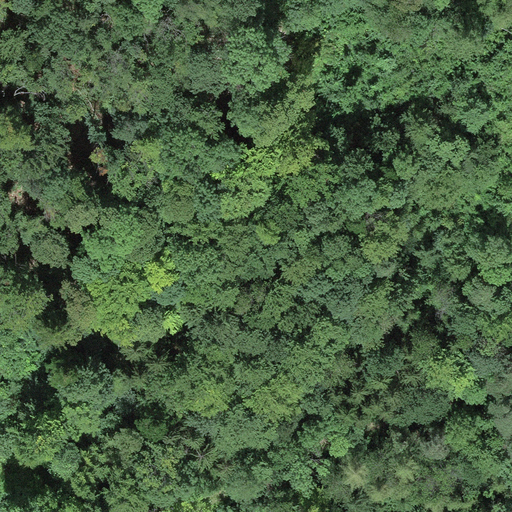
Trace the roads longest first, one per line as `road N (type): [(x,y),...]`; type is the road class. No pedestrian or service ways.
road 1 (track): [(511,371),(373,424),(207,511)]
road 2 (track): [(0,414),(98,312)]
